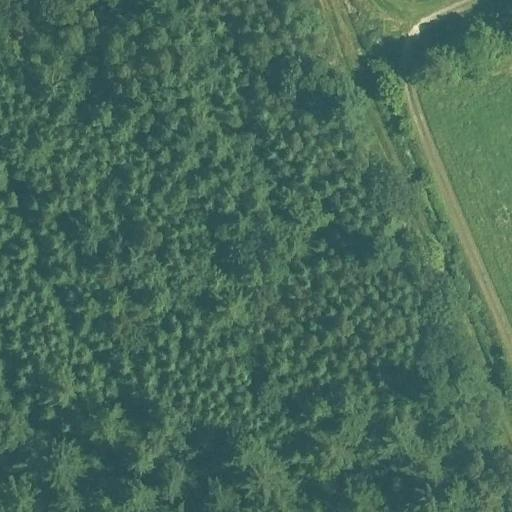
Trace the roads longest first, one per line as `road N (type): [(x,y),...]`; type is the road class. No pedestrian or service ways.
road 1 (track): [(511,377),(397,87),(401,59),(420,37),(502,0)]
road 2 (track): [(511,448),(353,63)]
